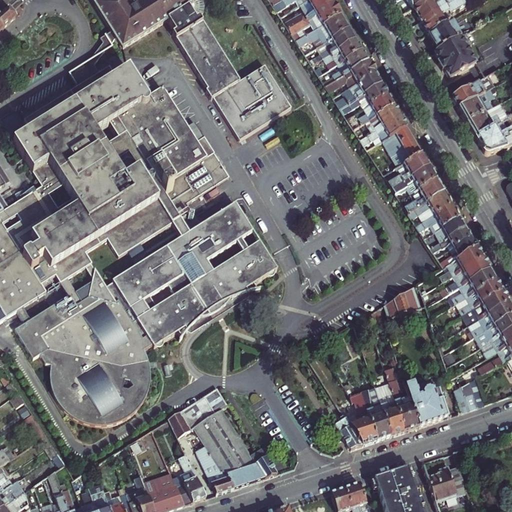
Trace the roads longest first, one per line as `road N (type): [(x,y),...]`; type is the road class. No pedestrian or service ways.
road 1 (residential): [(229,511),(511,417)]
road 2 (tertiary): [(361,0),(468,182)]
